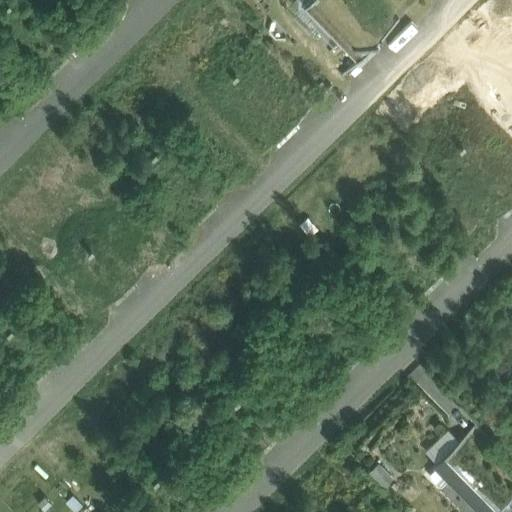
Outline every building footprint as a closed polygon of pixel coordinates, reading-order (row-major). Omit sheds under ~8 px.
[(73,45),(29,0),(12,0),(0,12),(0,13),(52,66),(73,45)] [(381,37),(345,0),(312,0),(308,5),(360,58),(381,37)] [(301,115),(249,62),(227,84),(279,137),(301,115)] [(511,201),(511,170),(476,133),(454,154),(506,208),(511,201)] [(220,194),(168,141),(146,163),(198,216),(220,194)] [(447,265),(395,212),(373,233),(425,286),(447,265)] [(139,273),(104,238),(82,259),(117,295),(139,273)] [(366,344),(314,291),(292,312),(344,365),(366,344)] [(58,352),(23,317),(2,338),(37,374),(58,352)] [(250,387),(229,409),(264,444),(285,423),(250,387)] [(493,511),(511,493),(511,492),(460,440),(438,461),(487,511),(493,511)] [(381,458),(370,465),(381,483),(392,476),(381,458)] [(194,511),(205,502),(170,466),(148,488),(171,511),(194,511)]
